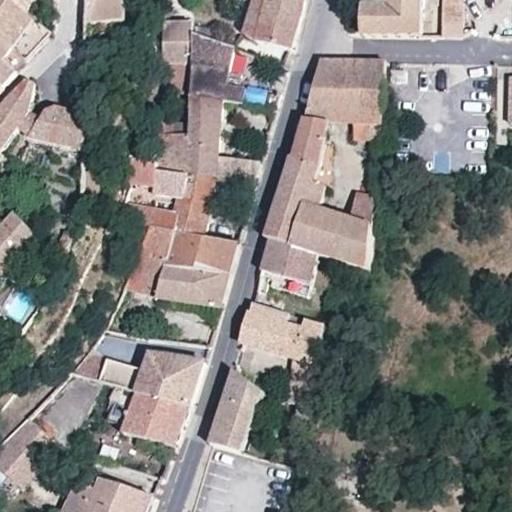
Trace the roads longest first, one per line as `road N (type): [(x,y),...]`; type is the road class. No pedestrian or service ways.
road 1 (residential): [(310,50),(200,440),(172,511)]
road 2 (residential): [(511,54),(310,50)]
road 3 (residential): [(0,106),(73,39),(72,0)]
